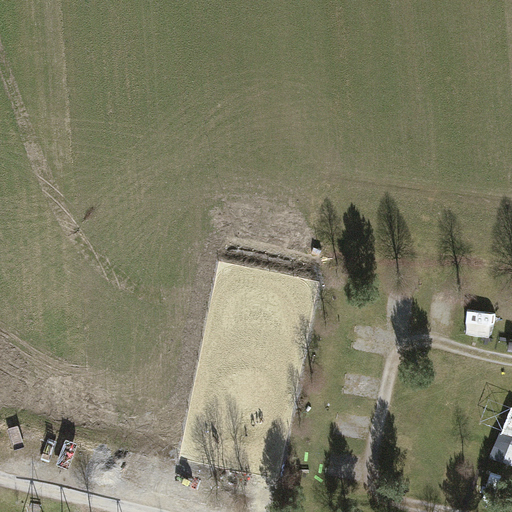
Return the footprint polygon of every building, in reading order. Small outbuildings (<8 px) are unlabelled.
[(465,253),(464,282),(501,283),(502,254),(465,253)] [(474,311),(469,331),(489,336),(494,316),(474,311)] [(445,363),(437,384),(459,392),(467,371),(445,363)] [(481,421),(502,429),(493,454),(511,460),(511,405),(489,397),(481,421)] [(270,451),(251,447),(240,500),(259,504),(270,451)] [(443,491),(465,495),(469,474),(447,470),(443,491)]
